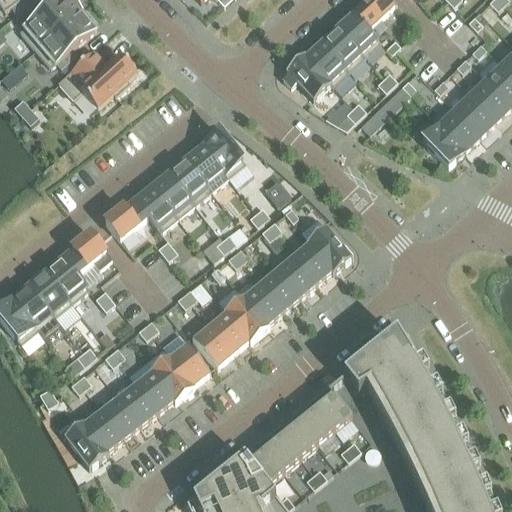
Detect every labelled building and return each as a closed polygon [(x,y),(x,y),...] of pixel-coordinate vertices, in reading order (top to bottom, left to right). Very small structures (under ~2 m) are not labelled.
[(0,0),(0,10),(5,17),(27,1),(26,0),(0,0)] [(27,33),(20,38),(35,57),(81,18),(79,16),(82,13),(72,0),(68,3),(65,0),(41,21),(37,16),(23,28),(27,33)] [(192,0),(201,8),(209,0),(192,0)] [(369,36),(395,13),(396,13),(397,13),(385,0),(373,0),(356,16),(353,19),(352,18),(352,19),(381,50),(381,49),(369,36)] [(454,14),(463,5),(457,0),(456,0),(448,8),(454,14)] [(503,0),(498,0),(495,3),(504,12),(510,6),(503,0)] [(495,3),(490,9),(498,18),(504,12),(495,3)] [(81,18),(35,57),(51,75),(57,69),(61,74),(68,81),(81,69),(75,62),(71,57),(96,36),(93,33),(97,30),(86,18),(83,21),(81,18)] [(352,19),(351,19),(352,20),(337,34),(365,65),(381,50),(352,19)] [(474,23),(469,29),(477,38),(483,32),(474,23)] [(337,34),(321,49),(349,79),(365,65),(337,34)] [(401,53),(395,47),(386,55),(392,61),(401,53)] [(321,49),(311,58),(306,63),(305,62),(306,61),(305,60),(303,62),(333,94),(349,79),(321,49)] [(487,57),(481,51),(472,59),(478,65),(487,57)] [(68,81),(58,90),(74,107),(83,99),(98,115),(113,101),(116,104),(131,90),(128,87),(136,80),(120,61),(109,71),(106,73),(93,59),(92,58),(81,69),(68,81)] [(303,62),(286,78),(287,79),(288,78),(289,80),(283,85),(291,94),(297,89),(314,106),(313,107),(314,108),(331,93),(332,94),(333,94),(303,62)] [(511,62),(502,72),(511,82),(511,62)] [(471,71),(465,66),(457,74),(462,80),(471,71)] [(511,82),(502,72),(486,87),(511,113),(511,112),(511,82)] [(389,80),(383,85),(392,94),(398,88),(389,80)] [(383,85),(378,91),(386,100),(392,94),(383,85)] [(417,96),(408,87),(402,93),(411,102),(417,96)] [(449,93),(443,87),(434,96),(440,101),(449,93)] [(486,87),(471,102),(496,128),(511,113),(486,87)] [(387,125),(411,102),(402,93),(379,116),(387,125)] [(471,102),(455,117),(480,143),(496,128),(471,102)] [(23,106),(14,114),(22,123),(31,115),(23,106)] [(358,110),(352,115),(361,124),(367,118),(358,110)] [(39,123),(31,115),(22,123),(31,131),(39,123)] [(352,115),(347,121),(355,130),(361,124),(352,115)] [(455,117),(440,132),(465,158),(480,143),(455,117)] [(440,132),(436,129),(420,144),(448,174),(465,158),(440,132)] [(220,139),(203,153),(229,185),(246,171),(220,139)] [(203,153),(186,166),(212,198),(229,185),(203,153)] [(186,166),(169,180),(195,212),(212,198),(186,166)] [(169,180),(152,193),(178,225),(195,212),(169,180)] [(152,193),(136,207),(135,207),(149,225),(161,240),(178,225),(152,193)] [(149,225),(135,207),(126,215),(125,214),(106,229),(120,247),(149,225)] [(263,214),(256,219),(264,229),(270,224),(263,214)] [(292,215),(285,220),(293,229),(299,224),(292,215)] [(256,219),(250,224),(258,234),(264,229),(256,219)] [(275,228),(268,233),(276,243),(282,238),(275,228)] [(345,250),(342,253),(326,234),(327,233),(327,232),(307,249),(307,250),(308,249),(309,250),(333,278),(333,279),(332,280),(333,280),(353,264),(352,263),(351,264),(350,262),(353,259),(345,250)] [(237,251),(247,243),(240,233),(229,242),(237,251)] [(268,233),(263,238),(262,239),(269,248),(276,243),(268,233)] [(94,269),(100,276),(112,266),(92,240),(72,255),(73,257),(63,265),(89,297),(90,296),(78,281),(94,269)] [(229,242),(223,246),(231,256),(237,251),(229,242)] [(223,246),(216,252),(224,261),(231,256),(223,246)] [(168,247),(158,256),(163,262),(173,254),(168,247)] [(309,250),(293,263),(317,292),(333,278),(309,250)] [(178,260),(173,254),(163,262),(168,268),(178,260)] [(240,256),(235,260),(242,270),(248,265),(240,256)] [(235,260),(228,266),(236,275),(242,270),(235,260)] [(293,263),(278,276),(277,277),(300,305),(317,292),(293,263)] [(63,265),(46,278),(72,310),(89,297),(63,265)] [(218,274),(211,279),(219,289),(225,284),(218,274)] [(277,277),(260,291),(284,319),(300,305),(277,277)] [(46,278),(30,292),(55,324),(72,310),(46,278)] [(260,291),(244,304),(268,332),(284,319),(260,291)] [(30,292),(13,305),(38,337),(55,324),(30,292)] [(190,296),(184,301),(192,310),(198,306),(190,296)] [(110,304),(105,298),(96,305),(101,311),(110,304)] [(184,301),(178,306),(185,316),(192,310),(184,301)] [(244,304),(243,303),(244,302),(224,318),(225,319),(225,318),(226,319),(250,347),(250,348),(249,349),(250,350),(270,333),(269,332),(268,333),(268,332),(244,304)] [(110,304),(101,311),(106,318),(116,310),(110,304)] [(13,305),(0,315),(0,325),(21,351),(38,337),(13,305)] [(226,319),(210,333),(233,360),(250,347),(226,319)] [(151,327),(145,333),(152,342),(159,337),(151,327)] [(152,342),(145,333),(139,338),(147,347),(152,342)] [(233,360),(210,333),(194,346),(193,345),(192,346),(217,376),(218,375),(217,373),(233,360)] [(397,341),(344,384),(358,401),(365,397),(372,393),(386,417),(398,439),(410,462),(421,486),(432,510),(433,511),(486,511),(477,490),(467,466),(466,465),(454,440),(441,416),(428,391),(414,367),(397,341)] [(211,381),(187,350),(186,351),(187,352),(171,364),(170,363),(171,362),(170,362),(168,363),(193,396),(196,394),(195,393),(194,394),(193,393),(209,380),(210,382),(211,381)] [(90,354),(84,359),(91,368),(97,363),(90,354)] [(125,364),(118,354),(111,360),(119,369),(125,364)] [(84,359),(77,364),(85,373),(91,368),(84,359)] [(119,369),(111,360),(105,365),(113,374),(119,369)] [(168,363),(151,376),(176,409),(193,396),(168,363)] [(151,376),(150,377),(151,378),(152,378),(152,379),(136,391),(158,420),(174,407),(175,408),(174,409),(175,410),(176,409),(151,376)] [(92,391),(84,381),(78,387),(85,396),(92,391)] [(344,384),(329,396),(352,425),(336,438),(335,439),(319,452),(318,453),(302,466),(301,467),(285,479),(284,480),(268,493),(281,508),(287,503),(294,511),(433,511),(432,510),(421,486),(410,462),(398,439),(386,417),(372,393),(365,397),(358,401),(344,384)] [(85,396),(78,387),(71,392),(79,401),(85,396)] [(136,391),(118,405),(141,434),(158,420),(136,391)] [(44,408),(55,402),(53,399),(51,395),(40,401),(43,407),(44,408)] [(329,396),(312,410),(336,438),(352,425),(329,396)] [(59,409),(55,402),(44,408),(48,415),(59,409)] [(118,405),(101,418),(124,447),(141,434),(118,405)] [(312,410),(295,423),(319,452),(335,439),(336,438),(312,410)] [(101,418),(94,423),(85,430),(85,429),(86,428),(85,427),(83,429),(108,462),(110,460),(109,459),(108,460),(108,459),(124,447),(101,418)] [(284,433),(279,437),(302,466),(318,453),(319,452),(295,423),(284,433)] [(83,429),(64,443),(65,444),(66,443),(89,474),(89,475),(89,476),(108,462),(83,429)] [(279,437),(262,450),(285,479),(301,467),(302,466),(279,437)] [(262,450),(245,464),(268,493),(284,480),(285,479),(262,450)] [(210,492),(194,505),(197,511),(283,511),(281,508),(268,493),(245,464),(241,468),(210,492)] [(294,511),(287,503),(281,508),(283,511),(294,511)]
